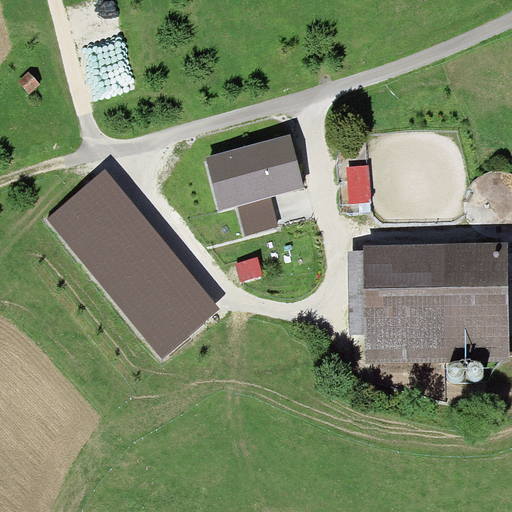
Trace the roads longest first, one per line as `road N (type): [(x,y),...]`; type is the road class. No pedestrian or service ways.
road 1 (residential): [(511,17),(419,59),(93,158)]
road 2 (track): [(52,0),(93,158)]
